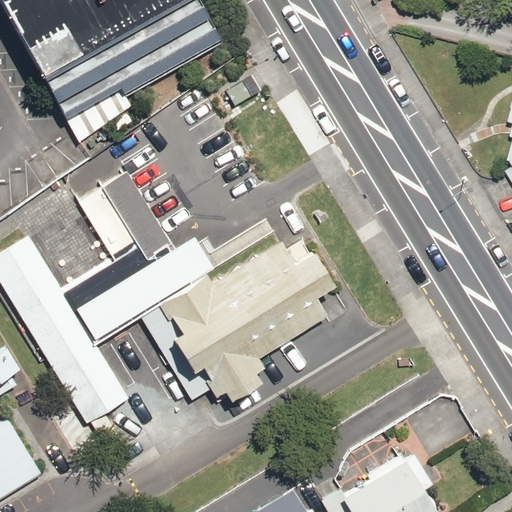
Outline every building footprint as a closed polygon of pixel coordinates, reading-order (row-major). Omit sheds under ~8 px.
[(158,0),(0,0),(0,81),(34,142),(189,54),(158,0)] [(511,93),(508,92),(501,122),(511,123),(511,135),(501,178),(511,191),(511,93)] [(124,396),(91,341),(136,314),(203,273),(211,268),(189,233),(170,244),(125,171),(76,201),(111,259),(60,290),(26,233),(0,248),(0,287),(82,421),(124,396)] [(203,273),(136,314),(188,399),(207,387),(211,394),(221,388),(226,397),(257,378),(251,370),(260,364),(254,356),(323,314),(310,292),(329,281),(308,247),(289,259),(277,239),(208,281),(203,273)] [(452,511),(408,445),(334,493),(346,511),(452,511)] [(0,481),(0,511),(1,511),(14,504),(0,481)] [(308,511),(292,486),(250,511),(308,511)]
